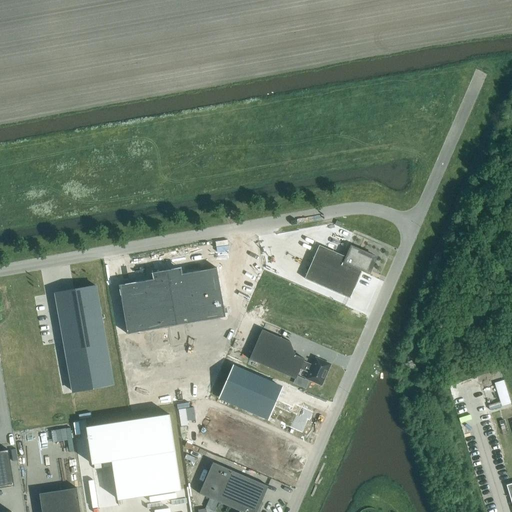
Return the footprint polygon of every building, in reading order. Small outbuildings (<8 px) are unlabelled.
[(371,271),(377,257),(363,251),(362,253),(358,252),(359,249),(351,246),(346,257),(319,245),(305,278),(350,298),(362,270),(367,272),(368,270),(371,271)] [(149,280),(115,286),(124,335),(222,317),(213,268),(179,274),(178,271),(149,276),(149,280)] [(96,286),(56,293),(73,392),(113,384),(96,286)] [(313,365),(304,361),(305,359),(296,354),(290,341),(262,329),(249,359),(296,379),(300,369),(309,373),(307,378),(321,384),(330,364),(316,358),(313,365)] [(268,422),(282,391),(233,369),(220,401),(268,422)] [(511,403),(504,380),(495,383),(502,406),(511,403)] [(294,403),(290,412),(296,415),(290,428),(302,433),(308,420),(310,421),(314,412),(294,403)] [(220,413),(208,438),(284,471),(291,454),(279,449),(283,440),(220,413)] [(181,490),(170,414),(87,427),(92,464),(112,461),(118,499),(181,490)] [(0,450),(0,487),(14,486),(9,450),(0,450)] [(213,462),(199,493),(232,508),(240,511),(239,511),(257,511),(262,502),(262,501),(268,486),(213,462)] [(43,511),(82,511),(78,486),(40,493),(43,511)]
